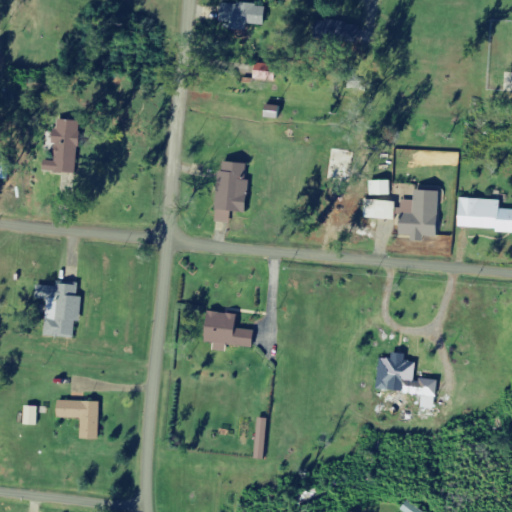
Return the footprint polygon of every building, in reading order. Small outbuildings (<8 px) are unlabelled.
[(271,7),(226,5),(225,23),(234,24),(234,31),(251,31),(251,26),(270,27),(271,7)] [(278,84),(281,68),(260,64),(257,80),(278,84)] [(285,108),(270,107),(268,119),(284,121),(285,108)] [(46,173),(82,175),(84,123),(62,121),(61,130),(58,130),(56,162),(47,162),(46,173)] [(223,172),(217,223),(234,225),(235,213),(250,215),(254,182),(248,182),(250,166),(228,163),(226,172),(223,172)] [(368,181),(369,196),(389,195),(389,181),(368,181)] [(437,192),(413,191),(413,201),(399,200),(397,235),(435,236),(437,192)] [(498,200),(458,198),(456,228),(511,230),(511,209),(498,209),(498,200)] [(394,202),(363,201),(363,210),(374,211),(374,219),(393,220),(394,202)] [(48,337),(78,339),(79,321),(85,322),(86,297),(82,296),(83,285),(61,283),(61,287),(41,285),(40,297),(51,298),(48,337)] [(243,315),(212,312),(209,344),(217,344),(216,352),(229,353),(230,346),(258,348),(259,331),(241,329),(243,315)] [(394,359),(384,358),(382,370),(407,374),(410,354),(395,352),(394,359)] [(438,409),(441,380),(423,378),(421,395),(426,396),(425,408),(438,409)] [(85,440),(104,440),(105,402),(62,401),(62,419),(86,420),(85,440)] [(271,419),(260,419),(260,460),(271,460),(271,419)] [(402,511),(425,511),(410,502),(402,511)]
